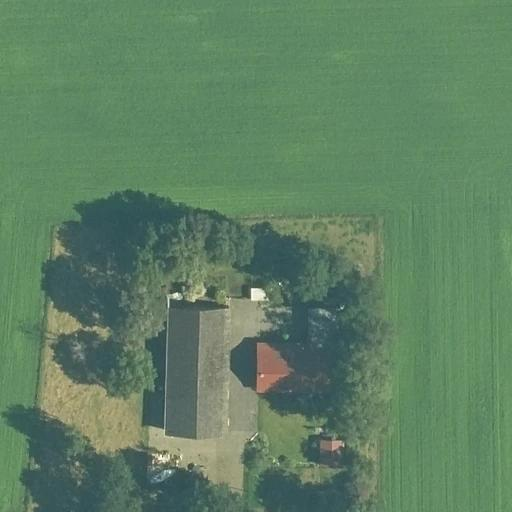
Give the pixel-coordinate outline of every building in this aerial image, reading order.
[(298,347),(330,348),(331,313),(299,312),(298,347)] [(159,315),(157,438),(219,439),(222,316),(159,315)] [(249,351),(250,394),(318,392),(317,349),(249,351)] [(58,357),(57,437),(106,438),(108,358),(58,357)] [(135,432),(137,490),(153,489),(151,431),(135,432)]
